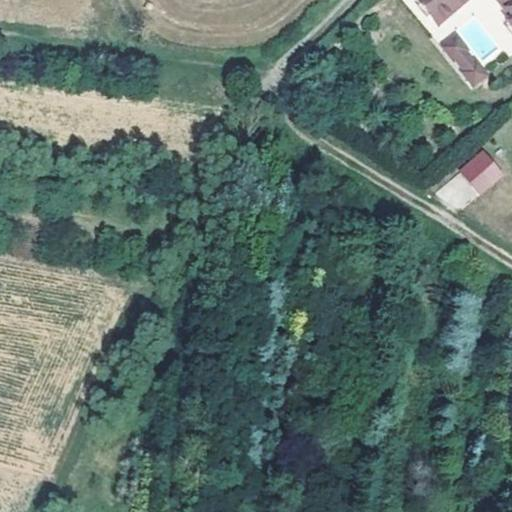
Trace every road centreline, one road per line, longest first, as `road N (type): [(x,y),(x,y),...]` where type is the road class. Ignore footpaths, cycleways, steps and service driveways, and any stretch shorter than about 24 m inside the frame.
road 1 (track): [(41,511),(121,330),(205,172),(276,76)]
road 2 (track): [(0,47),(276,76)]
